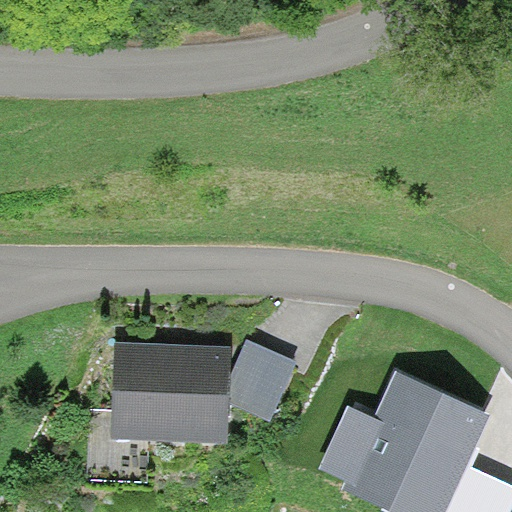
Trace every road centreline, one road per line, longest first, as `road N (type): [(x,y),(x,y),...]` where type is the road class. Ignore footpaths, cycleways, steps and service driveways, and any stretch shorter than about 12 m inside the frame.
road 1 (residential): [(511,344),(421,290),(338,274),(65,271)]
road 2 (unclassified): [(0,69),(219,68),(379,22),(422,0)]
